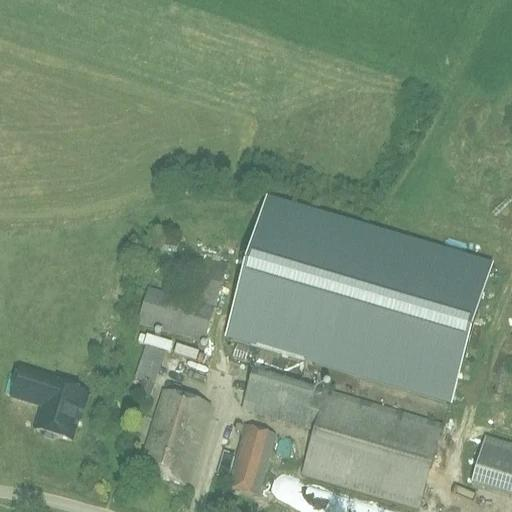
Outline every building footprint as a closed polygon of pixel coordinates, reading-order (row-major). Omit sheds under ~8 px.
[(269,203),(229,339),(449,404),(450,401),(490,268),(269,203)] [(138,326),(204,345),(226,267),(199,260),(188,301),(148,290),(138,326)] [(187,354),(189,344),(138,331),(136,341),(187,354)] [(148,398),(164,352),(145,346),(134,376),(142,379),(136,394),(148,398)] [(304,417),(314,389),(248,366),(249,388),(246,397),(247,413),(259,412),(278,419),(304,417)] [(76,420),(84,394),(49,384),(50,380),(17,370),(8,398),(40,408),(32,432),(37,433),(41,440),(50,443),(57,439),(68,443),(75,420),(76,420)] [(185,486),(210,405),(163,390),(138,472),(185,486)] [(327,391),(315,430),(303,473),(419,508),(443,425),(327,391)] [(258,495),(275,434),(244,425),(227,487),(258,495)] [(511,497),(511,446),(484,438),(470,485),(511,497)] [(278,454),(274,475),(293,478),(297,457),(278,454)]
